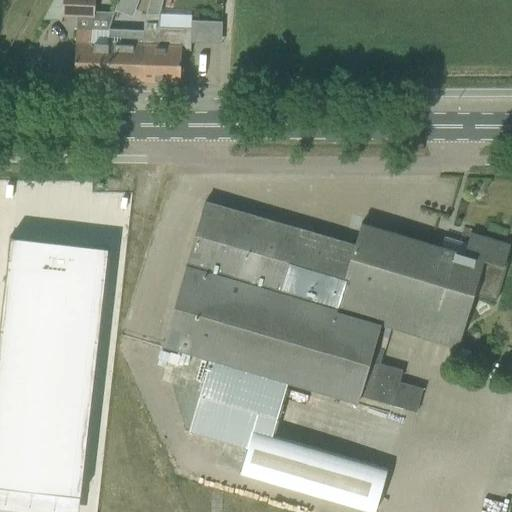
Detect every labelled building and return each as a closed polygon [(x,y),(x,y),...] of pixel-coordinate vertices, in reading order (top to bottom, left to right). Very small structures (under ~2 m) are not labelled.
[(61,0),(61,17),(93,18),(93,0),(61,0)] [(117,0),(116,3),(130,8),(133,0),(117,0)] [(144,32),(144,34),(143,81),(179,82),(180,50),(189,50),(190,28),(158,27),(158,14),(162,0),(148,0),(143,20),(143,32),(144,32)] [(74,78),(107,80),(108,45),(108,31),(108,30),(76,29),(75,42),(74,78)] [(108,31),(108,45),(107,80),(143,81),(144,34),(144,32),(143,32),(108,31)] [(199,221),(162,345),(211,359),(190,431),(247,448),(240,473),(373,511),(374,511),(386,470),(272,436),(287,384),(357,404),(359,396),(415,412),(423,389),(399,382),(403,371),(379,364),(383,350),(374,348),(381,323),(459,347),(475,294),(496,300),(502,279),(508,260),(505,259),(510,245),(470,233),(466,244),(443,237),(440,247),(360,223),(354,245),(204,202),(199,221)] [(12,255),(0,361),(0,505),(60,511),(84,511),(111,266),(12,255)]
